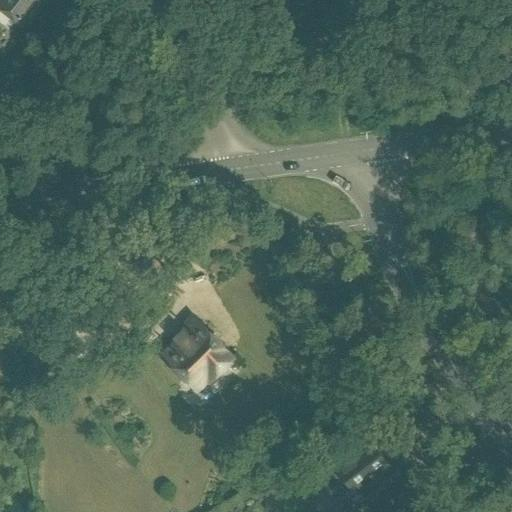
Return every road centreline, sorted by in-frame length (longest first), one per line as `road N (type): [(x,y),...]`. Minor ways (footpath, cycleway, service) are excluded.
road 1 (secondary): [(511,449),(405,296),(364,151)]
road 2 (secondary): [(0,210),(240,169)]
road 3 (unclassified): [(240,169),(199,61),(140,0)]
road 4 (tertiary): [(364,151),(511,133)]
road 5 (secondary): [(240,169),(364,151)]
